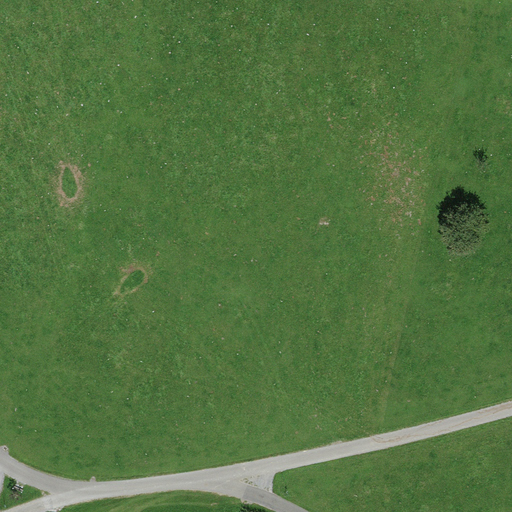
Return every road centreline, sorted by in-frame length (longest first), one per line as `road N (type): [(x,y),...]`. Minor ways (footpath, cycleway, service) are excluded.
road 1 (unclassified): [(511,410),(224,480)]
road 2 (unclassified): [(86,495),(224,480)]
